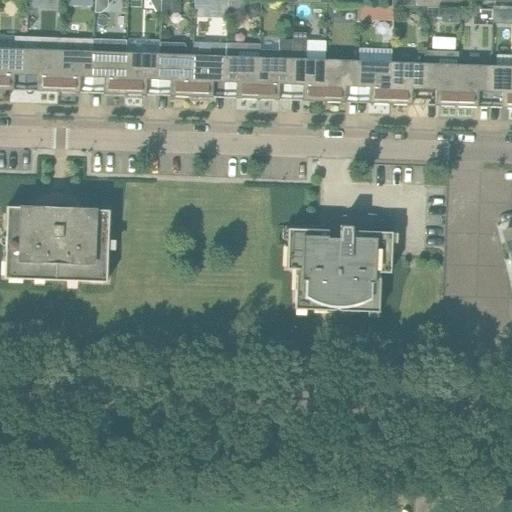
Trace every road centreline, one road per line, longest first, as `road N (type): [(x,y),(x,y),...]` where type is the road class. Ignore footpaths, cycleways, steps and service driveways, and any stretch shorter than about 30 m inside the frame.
road 1 (unclassified): [(0,380),(511,394)]
road 2 (residential): [(466,151),(0,135)]
road 3 (residential): [(511,357),(501,357),(465,204)]
